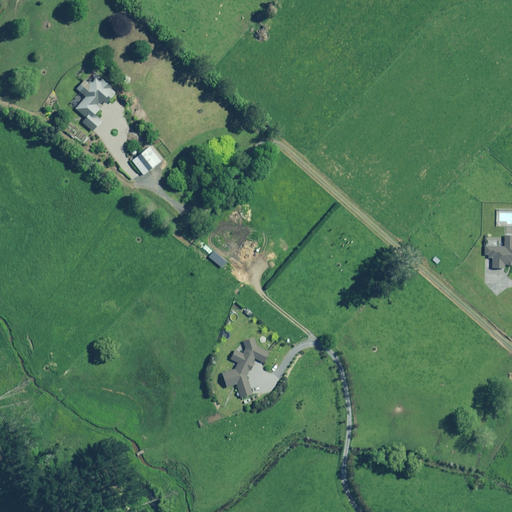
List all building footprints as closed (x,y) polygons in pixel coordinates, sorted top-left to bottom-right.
[(114,90),(93,71),(77,89),(85,97),(75,108),(86,118),(82,122),(93,131),(102,120),(95,114),(101,107),(98,105),(102,100),(106,104),(110,99),(108,97),(114,90)] [(160,161),(149,147),(131,161),(142,175),(160,161)] [(511,221),(511,213),(500,213),(500,221),(507,221),(507,224),(511,224),(511,221)] [(511,235),(505,236),(504,247),(485,246),(484,255),(488,255),(488,258),(492,258),(492,268),(505,268),(505,265),(511,265),(511,235)] [(258,347),(254,337),(243,341),(245,348),(242,354),(235,350),(230,359),(238,363),(234,369),(222,373),(226,387),(236,384),(240,398),(252,394),(246,372),(250,371),(256,359),(264,363),(269,353),(258,347)]
